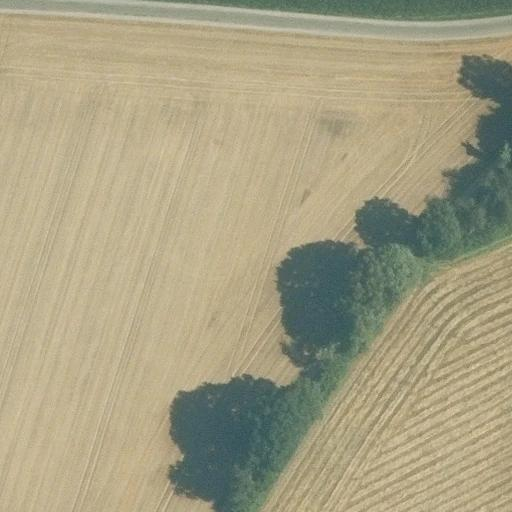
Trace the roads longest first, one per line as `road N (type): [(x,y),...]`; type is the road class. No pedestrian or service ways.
road 1 (unclassified): [(0,4),(386,31),(511,25)]
road 2 (track): [(511,153),(408,252),(328,350),(224,511)]
